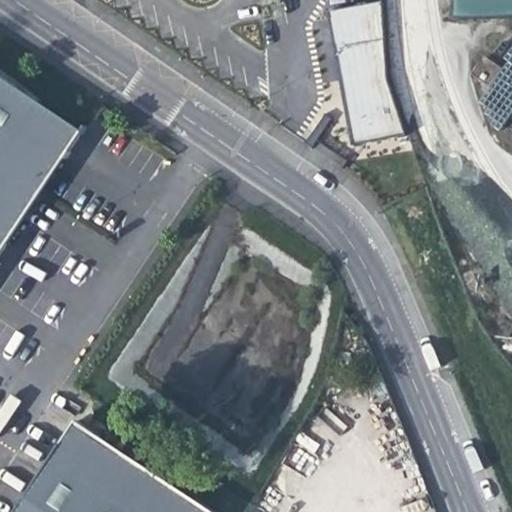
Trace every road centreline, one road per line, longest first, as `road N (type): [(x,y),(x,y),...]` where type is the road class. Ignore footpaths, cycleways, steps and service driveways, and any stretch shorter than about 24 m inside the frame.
road 1 (residential): [(24,0),(349,229)]
road 2 (residential): [(462,511),(349,229)]
